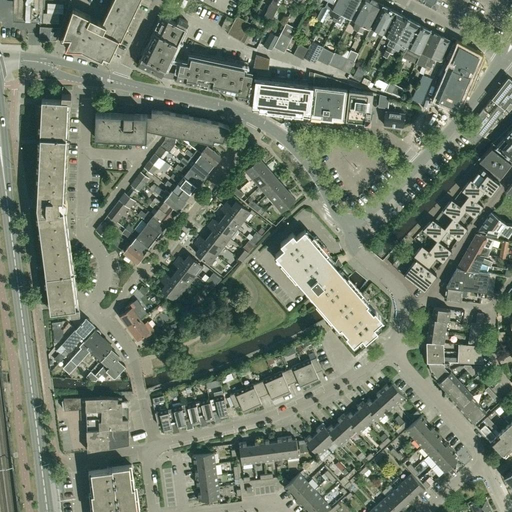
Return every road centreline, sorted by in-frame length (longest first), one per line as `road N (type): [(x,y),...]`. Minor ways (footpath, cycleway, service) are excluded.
road 1 (secondary): [(46,511),(6,194)]
road 2 (residential): [(155,447),(308,402),(392,346)]
road 3 (residential): [(102,316),(221,176),(254,119)]
road 4 (unclassified): [(349,221),(420,160),(506,54)]
road 5 (residential): [(511,174),(429,300)]
road 6 (residential): [(85,235),(139,165),(134,155),(85,153)]
road 7 (residential): [(483,460),(392,346)]
road 8 (residential): [(155,447),(130,351),(102,316)]
road 9 (unclassified): [(349,221),(280,133),(254,119)]
road 10 (residential): [(149,453),(76,460),(82,511)]
